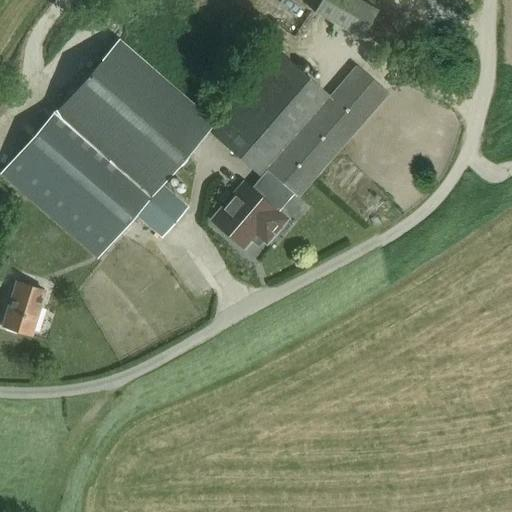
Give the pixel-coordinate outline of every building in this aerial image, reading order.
[(376,10),(358,0),(319,0),(313,12),(360,39),(376,10)] [(294,31),(303,10),(283,1),(274,22),(294,31)] [(67,97),(2,172),(0,173),(0,174),(96,258),(134,214),(161,237),(187,208),(160,184),(211,125),(115,42),(67,97)] [(292,195),(296,198),(387,94),(356,67),(330,97),(280,54),(210,133),(260,177),(250,189),(244,184),(212,221),(242,248),(261,225),(271,234),(285,219),(277,213),(292,195)] [(30,335),(44,291),(16,282),(2,326),(30,335)]
